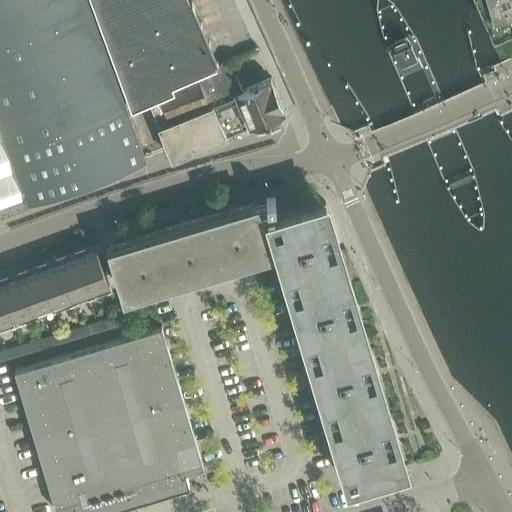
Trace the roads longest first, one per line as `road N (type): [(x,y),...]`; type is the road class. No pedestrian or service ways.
road 1 (residential): [(330,161),(488,483)]
road 2 (residential): [(0,245),(225,171),(330,161)]
road 3 (residential): [(257,0),(330,161)]
